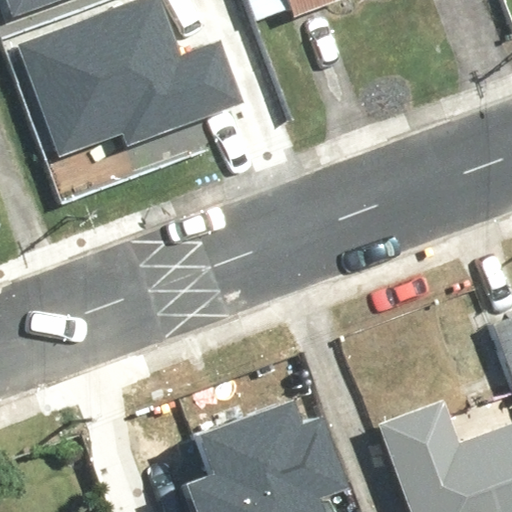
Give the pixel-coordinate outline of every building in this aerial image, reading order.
[(0,0),(0,15),(4,27),(77,0),(0,0)] [(157,0),(113,0),(9,38),(50,149),(116,125),(121,139),(239,96),(214,29),(174,44),(157,0)] [(273,0),(279,15),(317,0),(273,0)] [(511,309),(483,320),(511,401),(511,309)] [(168,475),(182,511),(312,511),(304,490),(330,480),(303,408),(293,412),(284,389),(182,428),(196,465),(168,475)] [(487,398),(446,413),(440,398),(370,424),(402,511),(511,511),(511,408),(494,416),(487,398)]
